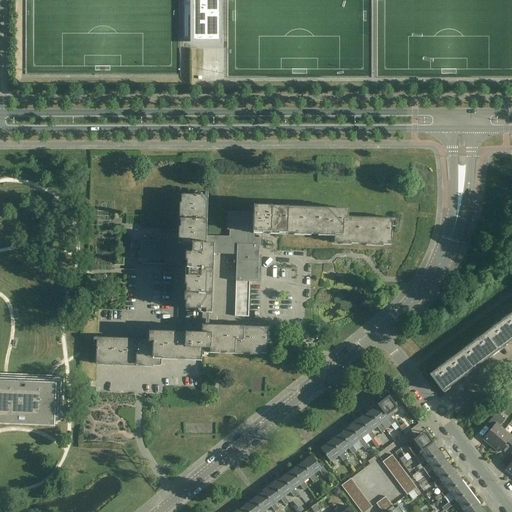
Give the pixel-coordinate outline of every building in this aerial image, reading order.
[(193,0),(194,40),(219,40),(218,0),(193,0)] [(165,260),(164,265),(182,266),(182,261),(188,261),(187,310),(210,310),(212,254),(237,255),(235,317),(260,317),(260,312),(254,312),(254,317),(249,316),(250,281),(243,281),(243,278),(250,278),(250,274),(248,274),(248,271),(257,272),(257,280),(254,279),(254,280),(257,280),(259,245),(253,245),(254,231),(280,232),(334,234),(334,242),(391,244),(392,221),(344,219),(344,211),(264,208),(264,206),(254,205),(254,214),(248,214),(249,213),(228,212),(228,230),(230,230),(230,237),(205,236),(206,195),(183,195),(182,235),(157,234),(157,242),(141,241),(141,251),(138,251),(138,259),(165,260)] [(511,312),(486,333),(499,351),(511,340),(511,312)] [(96,340),(96,362),(91,362),(161,365),(162,357),(202,358),(202,347),(210,348),(210,350),(267,352),(268,330),(210,328),(210,334),(194,333),(193,335),(153,334),(153,342),(96,340)] [(458,354),(471,371),(499,351),(486,333),(458,354)] [(443,392),(471,371),(458,354),(430,375),(443,392)] [(0,421),(54,423),(54,421),(57,421),(57,419),(59,419),(59,417),(61,380),(0,377),(0,421)] [(391,416),(391,417),(399,411),(389,397),(379,405),(389,418),(391,416)] [(379,405),(369,412),(379,425),(381,424),(387,420),(391,426),(393,429),(397,426),(395,423),(395,422),(391,417),(391,416),(389,418),(379,405)] [(385,430),(381,424),(379,425),(369,412),(360,419),(369,432),(371,431),(377,427),(381,433),(385,430)] [(491,446),(504,429),(500,426),(505,419),(497,412),(487,425),(491,428),(482,439),(491,446)] [(360,419),(350,426),(360,439),(362,438),(367,434),(372,440),(377,446),(380,444),(375,437),(376,437),(371,431),(369,432),(360,419)] [(369,447),(362,438),(360,439),(350,426),(340,434),(350,447),(352,445),(352,446),(358,441),(364,450),(369,447)] [(511,435),(504,429),(491,446),(499,453),(507,442),(511,445),(511,435)] [(412,443),(419,452),(433,442),(425,432),(412,443)] [(340,434),(331,441),(340,454),(342,452),(343,453),(348,448),(355,458),(359,455),(357,451),(352,446),(352,445),(350,447),(340,434)] [(331,441),(321,448),(331,462),(339,456),(343,462),(347,458),(343,453),(342,452),(340,454),(331,441)] [(419,452),(425,460),(420,464),(423,468),(428,464),(429,464),(427,461),(440,452),(433,442),(419,452)] [(403,464),(414,455),(410,449),(403,455),(403,456),(399,459),(403,464)] [(447,461),(440,452),(427,461),(429,464),(428,464),(433,470),(427,474),(430,478),(436,474),(436,473),(434,471),(447,461)] [(322,467),(321,468),(312,455),(302,463),(312,476),(313,474),(313,475),(319,470),(323,476),(327,473),(322,467)] [(392,456),(383,462),(383,463),(386,467),(396,460),(392,456)] [(386,467),(390,472),(399,465),(396,460),(386,467)] [(454,471),(447,461),(434,471),(436,473),(436,474),(440,479),(434,484),(437,488),(443,483),(441,481),(454,471)] [(312,476),(302,463),(292,470),(302,483),(303,482),(304,482),(309,478),(314,484),(318,481),(313,475),(313,474),(312,476)] [(399,465),(390,472),(393,477),(403,469),(399,465)] [(393,477),(397,481),(406,474),(403,469),(393,477)] [(302,483),(292,470),(282,477),(292,490),(294,489),(300,485),(304,491),(308,488),(304,482),(303,482),(302,483)] [(444,497),(450,493),(449,491),(462,481),(454,471),(441,481),(443,483),(447,489),(441,494),(444,497)] [(406,474),(397,481),(400,486),(410,479),(406,474)] [(292,490),(282,477),(273,484),(282,497),(284,496),(285,496),(290,492),(294,498),(298,495),(294,489),(292,490)] [(354,483),(352,480),(351,479),(341,486),(345,491),(354,483)] [(400,486),(404,491),(413,484),(410,479),(400,486)] [(469,491),(462,481),(449,491),(450,493),(454,499),(442,508),(445,511),(457,503),(458,502),(456,500),(469,491)] [(354,483),(345,491),(348,495),(358,488),(354,483)] [(282,497),(273,484),(263,492),(273,505),(275,503),(275,504),(281,499),(285,505),(289,502),(285,496),(284,496),(282,497)] [(417,488),(413,484),(404,491),(407,496),(414,491),(417,488)] [(362,493),(358,488),(348,495),(352,500),(362,493)] [(464,511),(463,510),(476,500),(469,491),(456,500),(458,502),(457,503),(462,508),(456,511),(464,511)] [(273,505),(263,492),(253,499),(263,511),(265,510),(265,511),(271,506),(275,511),(281,511),(275,504),(275,503),(273,505)] [(365,498),(362,493),(352,500),(356,505),(365,498)] [(388,510),(393,506),(386,497),(381,500),(388,510)] [(369,502),(365,498),(356,505),(359,509),(369,502)] [(266,511),(265,511),(265,510),(263,511),(253,499),(244,506),(248,511),(266,511)] [(381,511),(384,511),(388,510),(381,500),(376,504),(382,511),(381,511)] [(480,511),(483,510),(476,500),(463,510),(464,511),(480,511)] [(359,509),(361,511),(365,511),(372,507),(369,502),(359,509)]
